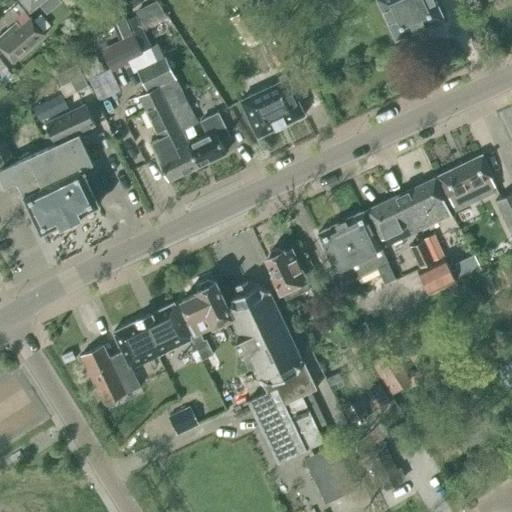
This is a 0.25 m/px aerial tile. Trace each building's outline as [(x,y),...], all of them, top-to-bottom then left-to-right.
[(0,19),(7,26),(15,19),(20,25),(30,16),(15,0),(10,0),(6,3),(11,9),(0,19)] [(378,0),(396,38),(444,17),(436,0),(378,0)] [(240,33),(257,22),(247,6),(230,18),(240,33)] [(31,17),(20,26),(16,21),(0,35),(0,46),(2,49),(12,62),(46,33),(44,32),(51,25),(41,14),(34,20),(31,17)] [(120,41),(101,50),(112,71),(145,55),(136,35),(135,34),(132,35),(120,41)] [(278,47),(269,51),(277,68),(286,63),(278,47)] [(165,56),(158,60),(141,68),(138,69),(148,90),(139,95),(146,109),(167,99),(173,110),(182,129),(197,122),(165,56)] [(0,78),(6,85),(14,77),(6,68),(8,67),(0,58),(0,78)] [(88,85),(78,64),(58,75),(62,85),(65,83),(70,80),(76,91),(87,85),(88,85)] [(288,77),(286,72),(279,75),(282,80),(241,99),(258,136),(305,114),(298,99),(309,93),(303,81),(299,72),(288,77)] [(169,180),(200,165),(186,139),(182,129),(173,110),(167,99),(146,109),(160,137),(150,142),(158,157),(169,180)] [(95,124),(85,103),(76,107),(46,122),(56,142),(79,131),(95,124)] [(227,151),(221,140),(230,136),(219,111),(200,120),(206,133),(197,137),(195,134),(186,139),(200,165),(227,151)] [(60,223),(62,225),(82,216),(80,213),(99,204),(81,167),(93,162),(79,131),(56,142),(16,161),(0,168),(0,175),(5,187),(24,195),(41,232),(60,223)] [(0,165),(15,159),(5,137),(0,139),(0,165)] [(455,210),(498,190),(491,176),(492,176),(482,154),(438,175),(448,197),(449,197),(455,210)] [(446,199),(435,177),(392,197),(402,219),(407,217),(414,232),(452,214),(445,200),(446,199)] [(511,232),(511,191),(496,199),(511,232)] [(402,219),(392,197),(367,209),(378,231),(379,231),(386,245),(414,232),(407,217),(402,219)] [(337,268),(344,283),(379,266),(386,280),(395,276),(382,247),(364,210),(318,232),(336,269),(337,268)] [(435,236),(424,241),(434,260),(444,255),(435,236)] [(424,240),(416,244),(410,247),(419,267),(434,261),(434,260),(424,241),(424,240)] [(270,266),(274,273),(272,274),(280,291),(282,290),(286,297),(310,287),(312,291),(319,287),(312,271),(304,274),(292,248),(285,251),(284,249),(282,250),(281,249),(277,247),(270,251),(268,255),(269,256),(266,257),(270,265),(269,265),(270,267),(270,266)] [(445,256),(434,261),(426,265),(418,269),(429,292),(456,279),(445,256)] [(198,292),(182,299),(191,320),(188,321),(194,334),(190,335),(192,339),(192,338),(202,359),(213,353),(206,338),(204,340),(200,331),(232,316),(229,306),(216,280),(213,282),(213,281),(208,279),(201,282),(199,287),(200,288),(197,289),(198,292)] [(301,394),(317,387),(270,288),(247,280),(247,279),(236,285),(237,286),(229,306),(232,316),(239,330),(236,339),(248,364),(256,367),(267,391),(275,407),(301,394)] [(490,296),(481,282),(475,285),(484,300),(490,296)] [(158,355),(192,339),(190,335),(174,301),(144,316),(155,339),(151,341),(158,355)] [(109,356),(103,343),(81,354),(104,402),(140,385),(132,367),(158,355),(151,341),(155,339),(144,316),(113,330),(122,350),(109,356)] [(362,344),(375,336),(365,321),(352,329),(362,344)] [(371,361),(382,378),(392,393),(411,380),(401,365),(390,349),(371,361)] [(275,407),(267,391),(248,400),(278,462),(323,440),(301,394),(275,407)] [(368,413),(360,399),(344,409),(351,422),(368,413)] [(177,433),(199,423),(190,406),(169,416),(177,433)] [(331,481),(347,473),(334,444),(317,452),(331,481)] [(395,465),(386,446),(369,454),(386,488),(395,483),(402,479),(395,465)] [(11,511),(0,491),(0,511),(59,511),(53,500),(32,511),(11,511)]
